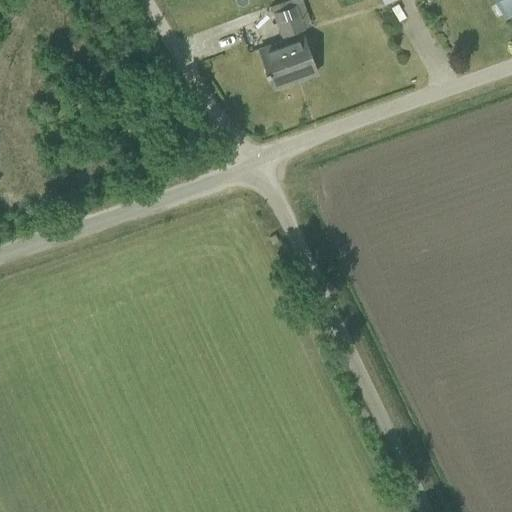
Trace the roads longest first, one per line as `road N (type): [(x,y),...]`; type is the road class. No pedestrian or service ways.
road 1 (unclassified): [(423,511),(250,157)]
road 2 (unclassified): [(250,157),(511,66)]
road 3 (unclassified): [(0,244),(250,157)]
road 4 (unclassified): [(250,157),(153,0)]
